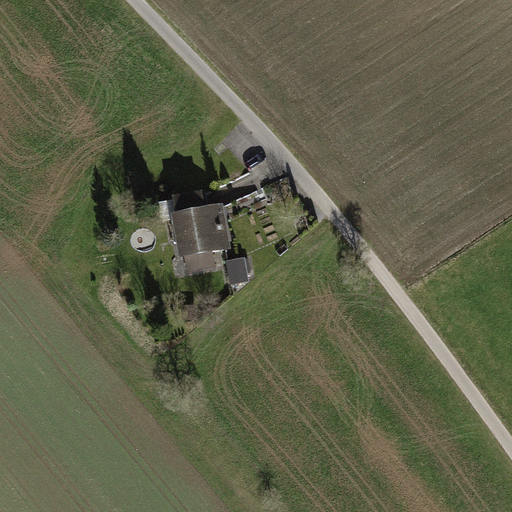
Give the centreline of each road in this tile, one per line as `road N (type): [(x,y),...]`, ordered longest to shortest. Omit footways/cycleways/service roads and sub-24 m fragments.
road 1 (track): [(138,0),(363,247),(511,448)]
road 2 (track): [(242,511),(83,313),(0,226)]
